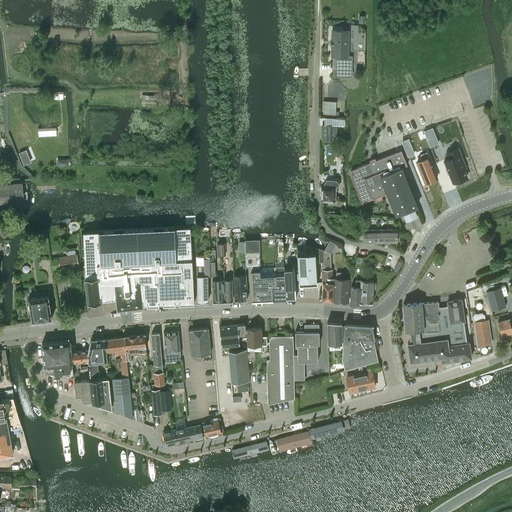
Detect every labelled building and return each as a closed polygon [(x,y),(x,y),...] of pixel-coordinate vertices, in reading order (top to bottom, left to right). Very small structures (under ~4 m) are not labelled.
[(331,40),(331,46),(332,46),(331,57),(340,57),(340,69),(352,69),(353,56),(348,56),(349,30),(332,30),(332,40),(331,40)] [(54,91),(54,99),(60,99),(63,99),(63,91),(60,91),(54,91)] [(142,95),(141,104),(156,105),(157,96),(142,95)] [(335,141),(335,125),(323,125),(323,141),(335,141)] [(432,128),(425,131),(430,146),(438,143),(432,128)] [(414,154),(408,139),(402,141),(408,156),(414,154)] [(444,159),(453,182),(467,176),(464,169),(466,168),(458,148),(447,152),(449,158),(444,159)] [(413,207),(417,205),(402,167),(407,165),(401,150),(351,170),(351,176),(353,181),(361,202),(382,195),(382,193),(386,192),(395,215),(402,212),(406,222),(417,217),(413,207)] [(422,175),(425,182),(437,178),(426,152),(421,154),(423,159),(417,162),(419,168),(418,168),(421,175),(422,175)] [(324,187),(321,187),(321,200),(335,200),(335,189),(338,189),(338,184),(336,180),(326,180),(324,184),(324,187)] [(22,183),(0,184),(0,204),(24,203),(22,183)] [(194,303),(193,274),(191,229),(191,227),(175,228),(83,232),(85,278),(88,303),(95,302),(102,302),(102,300),(116,298),(118,309),(143,306),(143,304),(147,303),(147,305),(159,304),(159,303),(163,303),(163,304),(175,304),(175,302),(180,302),(180,303),(194,303)] [(365,242),(397,242),(397,229),(367,229),(365,242)] [(260,264),(259,240),(245,240),(245,241),(245,252),(245,265),(260,264)] [(323,263),(322,263),(323,282),(333,283),(332,269),(331,269),(330,254),(336,244),(329,241),(324,250),(323,251),(323,263)] [(217,243),(217,255),(226,255),(225,243),(217,243)] [(323,250),(315,246),(315,250),(315,252),(315,254),(319,254),(319,262),(322,262),(322,263),(323,263),(323,251),(323,250)] [(297,253),(299,285),(318,284),(315,254),(315,252),(297,253)] [(60,268),(78,265),(77,255),(59,258),(60,268)] [(210,257),(197,257),(198,275),(198,302),(208,301),(208,280),(207,276),(210,275),(210,257)] [(286,298),(284,274),(284,268),(284,266),(276,266),(276,275),(276,285),(271,285),(272,299),(286,298)] [(260,277),(259,276),(259,288),(261,287),(261,300),(272,299),(271,285),(276,285),(276,275),(275,267),(260,267),(260,271),(260,275),(260,277)] [(296,297),(294,267),(284,268),(284,274),(286,298),(296,298),(296,297)] [(260,277),(260,275),(260,271),(251,271),(252,300),(261,300),(261,287),(259,288),(259,276),(260,277)] [(334,283),(332,301),(333,301),(348,302),(350,279),(342,278),(342,273),(336,272),(336,278),(334,277),(334,283)] [(210,275),(207,276),(208,280),(212,280),(213,301),(224,301),(224,279),(219,280),(219,275),(216,275),(210,275)] [(242,275),(234,275),(235,301),(247,300),(246,281),(242,281),(242,275)] [(224,279),(224,301),(233,300),(232,287),(233,287),(232,276),(229,276),(229,279),(224,279)] [(356,279),(356,286),(361,287),(361,295),(360,301),(372,302),(372,300),(373,289),(375,288),(375,283),(373,282),(373,280),(356,279)] [(333,283),(323,282),(322,300),(332,301),(334,283),(333,283)] [(351,286),(351,303),(360,303),(360,301),(361,295),(361,287),(356,286),(351,286)] [(482,287),(466,291),(469,303),(485,298),(482,287)] [(506,306),(500,287),(488,290),(486,291),(488,295),(492,310),(506,306)] [(32,321),(52,319),(48,296),(29,299),(32,321)] [(447,301),(448,305),(439,307),(438,302),(403,305),(405,331),(409,330),(410,343),(408,343),(410,361),(441,357),(442,362),(471,358),(469,342),(466,342),(463,321),(464,320),(461,299),(447,301)] [(502,335),(511,331),(511,328),(509,318),(498,321),(502,335)] [(495,335),(490,319),(474,322),(478,346),(492,344),(491,336),(495,335)] [(343,341),(345,325),(341,325),(341,322),(327,321),(328,344),(342,344),(342,340),(343,341)] [(366,364),(378,361),(374,338),(375,338),(372,325),(345,323),(345,325),(343,341),(342,360),(345,370),(366,364)] [(245,324),(220,326),(222,345),(231,344),(231,350),(234,350),(234,344),(240,343),(239,334),(246,333),(245,324)] [(294,354),(294,379),(304,379),(304,361),(317,361),(317,344),(319,344),(318,324),(309,324),(309,326),(304,327),(304,331),(295,332),(295,345),(297,345),(297,355),(294,354)] [(191,354),(211,352),(208,327),(189,329),(191,354)] [(261,328),(247,328),(247,345),(247,351),(254,351),(260,351),(260,345),(266,345),(266,336),(261,336),(261,328)] [(172,351),(172,354),(180,354),(178,331),(163,332),(165,351),(172,351)] [(159,333),(152,334),(154,365),(154,368),(155,384),(164,383),(159,333)] [(145,334),(124,336),(127,360),(131,360),(131,354),(140,353),(147,352),(146,347),(147,347),(145,334)] [(294,398),(294,379),(294,354),(293,335),(269,336),(270,359),(266,359),(268,404),(294,398)] [(128,377),(127,360),(124,336),(105,338),(106,351),(114,350),(115,355),(117,355),(117,353),(121,353),(122,360),(120,360),(122,378),(128,377)] [(107,361),(106,351),(105,338),(91,340),(88,350),(88,360),(90,380),(98,379),(98,373),(97,362),(107,361)] [(71,352),(70,340),(42,343),(44,365),(54,364),(55,375),(74,373),(74,372),(73,370),(73,368),(71,352)] [(234,350),(231,350),(229,351),(232,381),(249,380),(246,349),(234,350)] [(76,362),(88,360),(88,350),(71,352),(73,368),(76,367),(76,362)] [(366,364),(368,373),(347,377),(350,392),(375,387),(372,372),(380,370),(378,361),(366,364)] [(132,409),(128,377),(122,378),(112,379),(116,411),(132,417),(132,409)] [(98,379),(90,380),(92,403),(95,403),(104,402),(111,402),(109,378),(102,379),(98,379)] [(89,380),(75,381),(77,396),(83,396),(83,402),(91,401),(89,380)] [(248,380),(237,381),(237,392),(249,391),(248,380)] [(175,394),(185,394),(185,382),(174,382),(175,394)] [(154,415),(162,414),(161,410),(159,391),(159,389),(153,390),(151,390),(154,415)] [(170,390),(159,391),(161,410),(172,409),(170,390)] [(8,426),(21,423),(13,397),(2,399),(3,401),(4,401),(8,426)] [(0,454),(13,452),(8,426),(4,401),(3,401),(0,401),(0,454)] [(349,414),(312,423),(316,441),(354,431),(349,414)] [(210,420),(202,422),(205,436),(221,432),(218,421),(211,423),(210,420)] [(189,427),(192,439),(203,436),(200,424),(189,427)] [(306,425),(268,434),(273,452),(310,442),(306,425)] [(168,444),(192,439),(189,427),(177,430),(177,429),(163,432),(165,443),(168,444)] [(262,436),(225,445),(229,463),(266,453),(262,436)] [(0,486),(11,487),(11,485),(11,475),(2,475),(2,474),(0,473),(0,486)]
